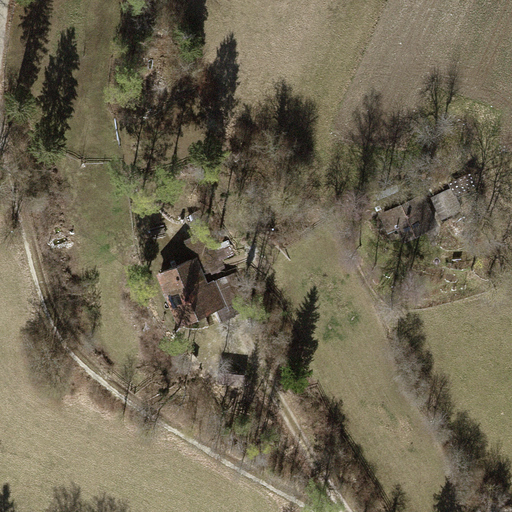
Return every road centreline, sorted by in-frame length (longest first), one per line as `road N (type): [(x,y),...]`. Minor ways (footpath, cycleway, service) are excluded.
road 1 (track): [(0,97),(66,345),(326,511)]
road 2 (track): [(357,511),(223,276)]
